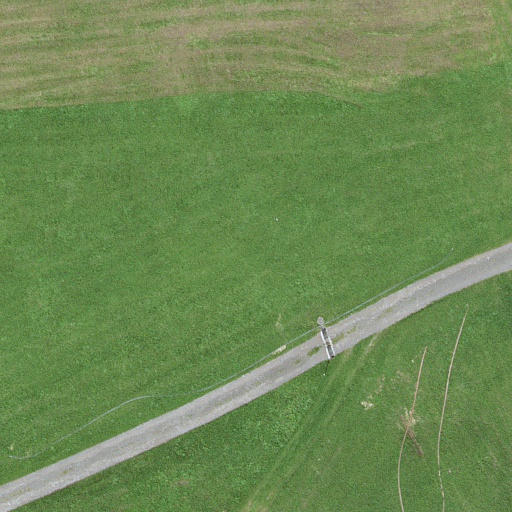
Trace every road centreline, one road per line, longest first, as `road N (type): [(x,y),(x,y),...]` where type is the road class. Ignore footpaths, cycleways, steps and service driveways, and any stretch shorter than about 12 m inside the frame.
road 1 (track): [(0,500),(218,402),(370,316),(511,250)]
road 2 (track): [(370,316),(355,360),(244,511)]
